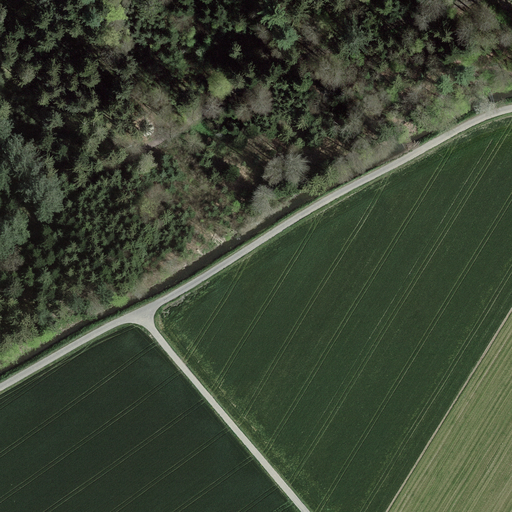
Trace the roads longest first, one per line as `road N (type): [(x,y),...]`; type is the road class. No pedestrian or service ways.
road 1 (unclassified): [(511,108),(313,207),(184,289),(0,387)]
road 2 (track): [(470,0),(248,82),(0,254)]
road 3 (track): [(137,312),(306,511)]
